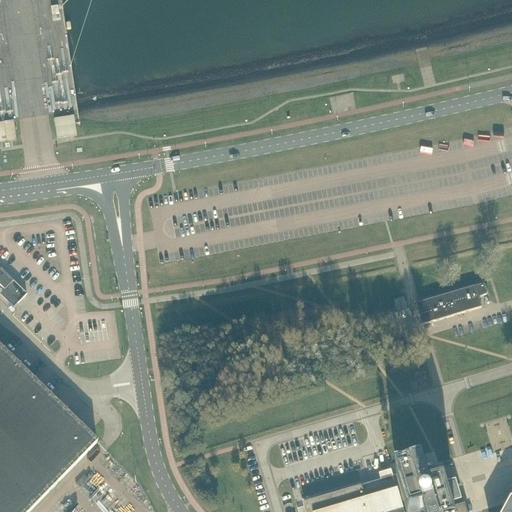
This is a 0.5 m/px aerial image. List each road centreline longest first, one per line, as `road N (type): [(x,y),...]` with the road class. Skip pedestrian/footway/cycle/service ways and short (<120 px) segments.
road 1 (unclassified): [(112,175),(511,92)]
road 2 (unclassified): [(278,511),(258,445),(440,391)]
road 3 (unclassified): [(181,511),(155,461),(144,393)]
